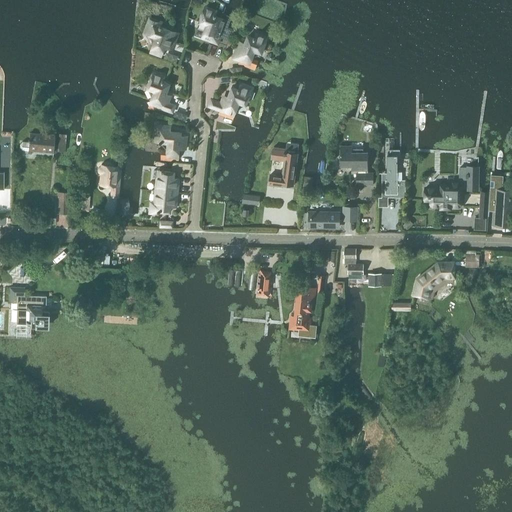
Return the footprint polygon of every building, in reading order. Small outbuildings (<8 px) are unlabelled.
[(205,6),(199,22),(206,25),(203,33),(202,38),(211,42),(218,44),(223,30),(226,31),(227,27),(229,21),(223,19),(222,18),(221,18),(215,15),(216,11),(205,6)] [(172,51),(179,33),(160,27),(162,23),(150,19),(145,34),(156,37),(150,53),(161,57),(163,50),(160,49),(161,46),(172,51)] [(266,39),(255,35),(254,38),(247,36),(244,44),(241,42),(239,46),(237,45),(232,58),(240,61),(238,65),(254,70),(258,59),(252,57),(254,51),(261,53),(266,39)] [(276,57),(274,54),(271,52),(268,54),(266,57),(268,60),(271,62),(274,60),(276,57)] [(172,112),(175,106),(166,103),(169,95),(166,94),(169,84),(163,82),(164,78),(153,74),(147,88),(154,91),(148,108),(158,112),(160,108),(172,112)] [(251,90),(240,86),(238,90),(232,87),(228,97),(225,96),(222,103),(211,99),(209,106),(220,110),(222,106),(235,111),(239,102),(245,105),(251,90)] [(185,149),(187,136),(180,136),(181,132),(170,131),(170,128),(157,126),(156,141),(168,143),(167,152),(160,151),(159,160),(175,162),(176,148),(185,149)] [(53,153),(54,135),(29,133),(29,142),(23,141),(20,144),(19,147),(22,151),(28,151),(28,154),(31,154),(31,151),(53,153)] [(64,152),(66,134),(58,133),(57,151),(64,152)] [(368,172),(368,151),(363,151),(363,148),(352,148),(352,145),(340,145),(340,166),(351,166),(351,173),(356,173),(356,184),(373,184),(373,172),(368,172)] [(270,173),(269,185),(284,187),(284,184),(294,186),(298,153),(286,152),(286,148),(274,146),(274,148),(272,148),(271,159),(284,161),(282,174),(281,175),(270,173)] [(397,171),(397,155),(387,155),(387,179),(385,179),(385,194),(405,194),(405,179),(401,179),(401,171),(397,171)] [(118,198),(120,171),(114,170),(114,167),(102,165),(102,166),(100,167),(99,168),(98,170),(98,172),(98,173),(99,174),(101,174),(100,185),(111,187),(110,198),(118,198)] [(425,187),(425,201),(431,201),(431,206),(441,206),(441,207),(450,207),(450,206),(461,206),(461,189),(468,189),(478,190),(478,167),(468,166),(468,167),(459,167),(459,182),(450,182),(450,185),(441,185),(441,188),(425,187)] [(164,171),(165,170),(162,170),(162,171),(158,170),(157,178),(157,182),(158,182),(157,190),(178,193),(179,181),(174,181),(175,172),(164,171)] [(491,176),(489,211),(494,211),(493,225),(509,226),(511,193),(501,192),(502,176),(491,176)] [(176,204),(178,193),(157,190),(157,199),(155,198),(155,203),(154,210),(158,211),(158,212),(160,212),(160,211),(171,212),(171,203),(176,204)] [(68,213),(69,202),(66,202),(66,193),(57,193),(57,212),(68,213)] [(388,197),(379,197),(379,206),(388,206),(388,197)] [(488,218),(489,200),(480,200),(479,217),(488,218)] [(356,220),(357,206),(344,206),(344,220),(356,220)] [(338,227),(338,213),(310,213),(310,227),(338,227)] [(487,218),(475,218),(475,230),(486,230),(487,218)] [(171,229),(171,221),(158,220),(157,228),(171,229)] [(407,229),(412,225),(408,220),(403,225),(407,229)] [(363,273),(363,264),(355,263),(355,248),(345,248),(344,264),(348,264),(348,273),(363,273)] [(465,266),(478,266),(478,253),(465,253),(465,266)] [(419,281),(416,294),(428,297),(430,289),(445,277),(454,277),(454,264),(440,265),(438,263),(418,279),(419,281)] [(240,285),(241,270),(228,269),(227,284),(240,285)] [(267,297),(270,271),(258,269),(255,295),(267,297)] [(253,289),(256,270),(249,270),(247,288),(253,289)] [(127,272),(116,276),(120,285),(130,281),(127,272)] [(392,286),(392,274),(369,273),(369,285),(392,286)] [(314,304),(316,289),(298,287),(295,316),(291,315),(289,330),(311,332),(313,318),(309,317),(310,310),(311,311),(312,304),(314,304)] [(16,324),(32,324),(46,325),(46,312),(46,311),(41,310),(41,306),(51,306),(51,298),(46,298),(46,296),(25,296),(25,288),(11,288),(10,303),(17,303),(17,312),(16,324)] [(381,353),(378,365),(384,366),(387,354),(381,353)]
